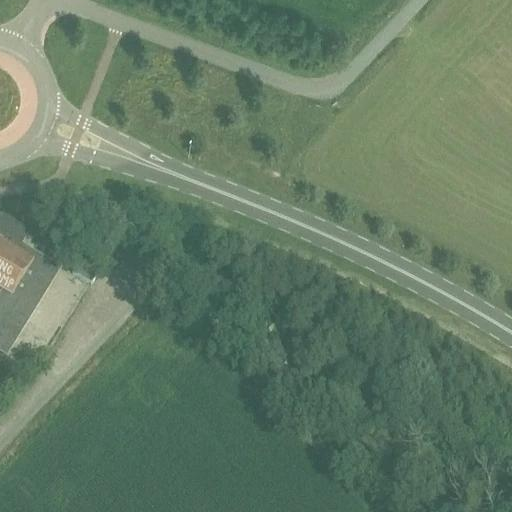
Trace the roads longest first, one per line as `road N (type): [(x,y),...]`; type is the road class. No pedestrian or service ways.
road 1 (secondary): [(511,333),(404,271),(140,160)]
road 2 (unclassified): [(65,0),(311,86),(347,76),(420,0)]
road 3 (residential): [(0,448),(165,275)]
